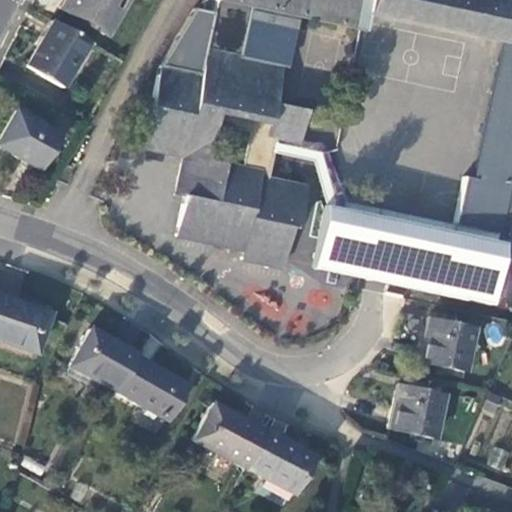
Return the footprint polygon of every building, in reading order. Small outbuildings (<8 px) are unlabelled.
[(109,12),(116,0),(63,0),(59,8),(105,34),(116,16),(109,12)] [(511,6),(510,6),(510,0),(215,0),(213,12),(194,7),(159,65),(149,107),(142,106),(134,147),(180,157),(173,195),(182,197),(174,236),(242,251),(241,260),(281,269),(290,228),(296,229),(305,189),(267,179),(276,140),(297,144),(304,113),(271,105),(280,69),(238,59),(249,7),(362,30),(366,14),(501,43),(471,182),(465,181),(455,223),(511,235),(511,6)] [(61,89),(87,42),(51,21),(38,43),(24,68),(61,89)] [(57,135),(14,110),(0,135),(0,148),(36,170),(57,135)] [(503,262),(457,253),(448,297),(492,305),(503,262)] [(48,313),(0,295),(0,341),(33,353),(48,313)] [(471,328),(425,319),(416,362),(462,372),(471,328)] [(133,357),(135,355),(89,329),(67,366),(87,376),(113,392),(133,357)] [(184,387),(133,357),(113,392),(165,422),(184,387)] [(87,376),(67,366),(63,372),(82,383),(87,376)] [(442,394),(395,385),(386,428),(431,438),(442,394)] [(243,468),(263,432),(210,403),(190,440),(243,468)] [(311,458),(263,432),(243,468),(260,477),(253,492),(280,506),(288,492),(291,494),(311,458)]
